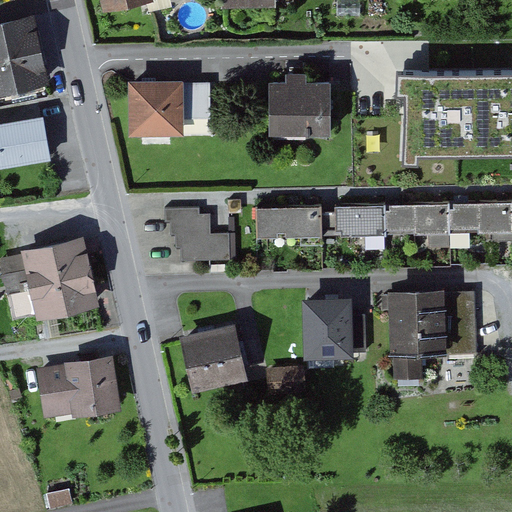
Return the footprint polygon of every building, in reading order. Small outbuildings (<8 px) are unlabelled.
[(0,94),(54,82),(38,12),(0,20),(0,94)] [(511,70),(399,69),(399,91),(406,91),(405,149),(406,149),(406,161),(421,161),(421,151),(511,152),(511,70)] [(275,83),(275,127),(333,127),(333,83),(309,83),(309,74),(292,74),(292,83),(275,83)] [(185,116),(214,116),(214,81),(198,81),(185,82),(185,116)] [(185,82),(134,82),(135,132),(185,132),(185,116),(185,82)] [(46,115),(0,123),(0,168),(55,160),(46,115)] [(511,200),(458,202),(458,207),(454,207),(455,232),(497,231),(511,230),(511,200)] [(395,203),(395,208),(389,208),(390,233),(434,232),(455,232),(454,207),(454,202),(395,203)] [(326,211),(327,235),(371,234),(390,233),(389,208),(389,203),(340,204),(340,210),(326,211)] [(179,233),(180,246),(185,246),(185,259),(235,258),(234,231),(214,231),(213,213),(204,213),(204,205),(168,206),(169,220),(174,220),(174,233),(179,233)] [(326,205),(260,206),(261,236),(305,235),(327,235),(326,211),(326,205)] [(511,239),(511,230),(497,231),(498,240),(511,239)] [(455,246),(455,232),(434,232),(434,246),(455,246)] [(390,246),(390,233),(371,234),(372,247),(390,246)] [(25,248),(42,320),(105,305),(88,234),(25,248)] [(327,244),(327,235),(305,235),(306,244),(327,244)] [(480,318),(480,290),(399,292),(401,353),(424,353),(481,351),(480,318)] [(352,298),(312,300),(312,350),(370,349),(369,314),(352,313),(352,298)] [(511,347),(511,322),(511,318),(480,318),(481,351),(481,355),(511,354),(511,347)] [(238,327),(190,337),(201,384),(248,374),(238,327)] [(424,353),(401,353),(401,374),(424,374),(424,353)] [(116,356),(42,366),(49,420),(124,410),(116,356)] [(308,366),(273,369),(274,389),(309,387),(308,366)]
